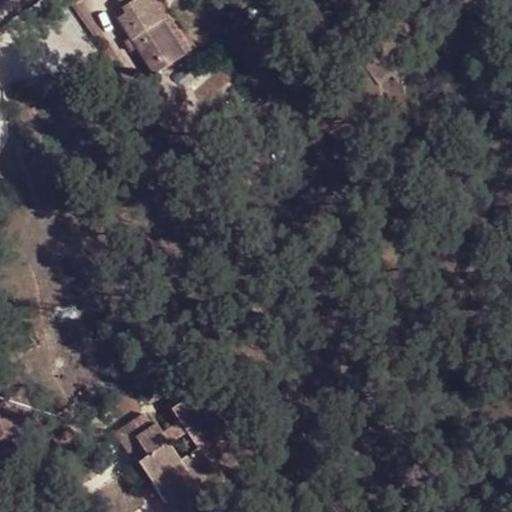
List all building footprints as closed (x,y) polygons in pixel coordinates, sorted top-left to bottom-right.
[(170,15),(175,11),(168,0),(128,0),(132,7),(123,13),(157,71),(191,52),(170,15)] [(182,7),(175,11),(170,15),(191,52),(205,43),(182,7)] [(158,505),(188,486),(211,471),(198,450),(219,433),(191,390),(165,409),(173,420),(154,432),(149,423),(142,426),(135,414),(99,436),(108,448),(120,443),(143,481),(158,505)] [(126,490),(143,481),(120,443),(108,448),(101,454),(126,490)] [(179,511),(197,500),(188,486),(158,505),(161,511),(179,511)]
